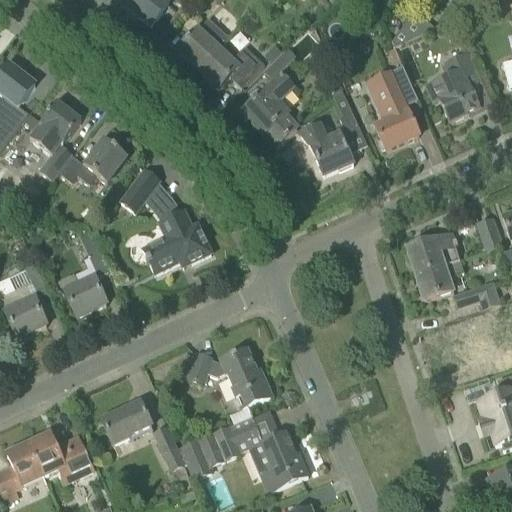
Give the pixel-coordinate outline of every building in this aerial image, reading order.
[(134,0),(125,13),(136,21),(137,20),(150,30),(149,30),(150,31),(168,8),(161,2),(162,0),(134,0)] [(366,0),(349,0),(355,12),(369,5),(366,0)] [(511,0),(503,0),(502,3),(511,10),(511,64),(503,66),(509,92),(511,90),(511,0)] [(188,66),(197,75),(224,46),(228,42),(208,22),(197,34),(177,55),(179,57),(189,66),(188,66)] [(400,35),(392,46),(393,50),(409,43),(400,35)] [(246,94),(267,69),(247,50),(238,60),(224,46),(197,75),(206,83),(207,83),(216,91),(216,92),(218,93),(231,80),(246,94)] [(272,84),(295,61),(288,53),(264,76),(272,84)] [(446,82),(426,91),(434,108),(440,106),(449,126),(468,118),(479,113),(471,95),(469,91),(481,86),(468,59),(455,65),(460,76),(446,82)] [(0,155),(24,125),(14,117),(35,90),(8,69),(1,78),(0,76),(0,155)] [(403,71),(391,76),(405,110),(418,105),(403,71)] [(391,76),(365,87),(383,127),(375,130),(385,155),(418,141),(405,110),(391,76)] [(244,118),(254,129),(255,130),(254,131),(262,140),(261,140),(262,141),(263,141),(275,154),(296,134),(294,132),(295,131),(286,121),(288,119),(287,118),(286,118),(277,108),(293,94),(282,82),(266,96),(257,104),(242,117),(243,118),(244,118)] [(346,137),(358,132),(342,94),(333,101),(341,118),(337,119),(346,137)] [(29,144),(40,152),(53,162),(40,177),(51,186),(57,179),(72,160),(61,151),(64,147),(81,126),(79,124),(81,121),(71,114),(69,117),(57,107),(40,129),(29,144)] [(348,152),(343,141),(342,138),(326,145),(319,129),(299,138),(310,152),(324,181),(325,181),(325,180),(339,174),(339,175),(351,169),(352,170),(353,170),(345,153),(348,152)] [(107,188),(115,177),(127,161),(103,143),(83,169),(73,161),(60,178),(71,187),(76,180),(89,189),(96,180),(107,188)] [(136,218),(147,202),(159,186),(144,175),(120,207),(136,218)] [(155,279),(180,267),(190,262),(192,266),(191,267),(191,268),(211,258),(197,230),(192,232),(184,216),(157,229),(163,241),(142,253),(155,279)] [(511,253),(503,257),(509,273),(511,272),(511,217),(502,221),(511,246),(511,248),(511,253)] [(485,248),(488,256),(501,252),(498,243),(491,224),(478,229),(485,248)] [(107,277),(98,259),(88,237),(79,241),(98,282),(107,277)] [(406,254),(414,280),(445,270),(459,265),(454,251),(451,239),(406,254)] [(453,296),(449,282),(463,277),(459,265),(445,270),(414,280),(423,306),(453,296)] [(4,317),(9,326),(17,344),(19,344),(18,343),(30,338),(30,337),(45,330),(45,331),(46,330),(34,304),(48,297),(34,267),(23,273),(31,289),(27,291),(26,289),(0,301),(0,307),(5,317),(4,317)] [(64,297),(69,306),(77,324),(90,317),(90,316),(105,309),(105,310),(106,310),(93,283),(79,289),(74,278),(57,286),(63,298),(64,297)] [(500,308),(493,287),(454,300),(457,313),(479,306),(482,314),(500,308)] [(467,368),(471,381),(493,374),(478,326),(442,336),(453,372),(467,368)] [(246,412),(247,412),(270,402),(259,376),(255,377),(246,356),(221,366),(222,366),(219,367),(210,364),(197,359),(188,385),(202,390),(206,378),(216,381),(230,375),(246,412)] [(511,380),(508,382),(508,383),(498,386),(502,399),(477,407),(482,422),(477,424),(478,426),(484,442),(491,439),(495,451),(502,449),(503,453),(502,454),(503,455),(511,452),(511,380)] [(151,432),(148,426),(140,407),(101,425),(113,451),(129,443),(129,442),(151,432)] [(247,412),(246,412),(230,419),(234,429),(176,453),(183,469),(187,467),(194,484),(211,477),(209,472),(240,459),(240,457),(250,453),(269,497),(308,481),(298,459),(295,461),(285,438),(263,448),(259,440),(260,439),(253,421),(252,422),(247,412)] [(184,471),(183,469),(176,453),(174,454),(165,434),(154,438),(172,476),(184,471)] [(50,440),(29,450),(43,481),(57,474),(65,491),(94,477),(78,442),(64,449),(65,451),(57,454),(50,440)] [(13,494),(43,481),(29,450),(7,460),(13,475),(6,478),(5,476),(0,477),(0,502),(2,507),(16,501),(13,494)] [(500,511),(511,511),(511,475),(486,484),(491,501),(496,499),(500,511)]
